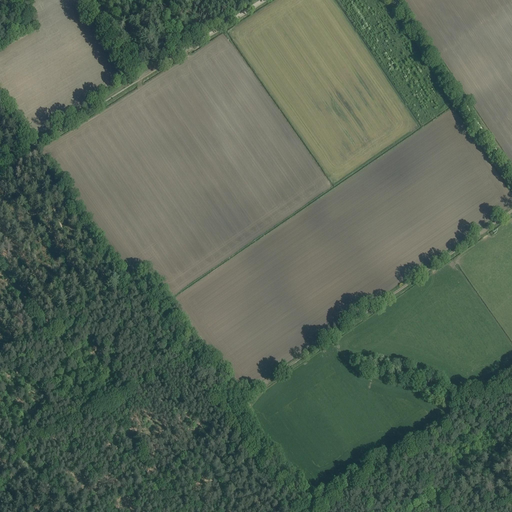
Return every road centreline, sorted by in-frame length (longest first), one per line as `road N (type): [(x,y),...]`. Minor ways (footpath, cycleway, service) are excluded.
road 1 (track): [(265,382),(511,211)]
road 2 (track): [(184,47),(36,142)]
